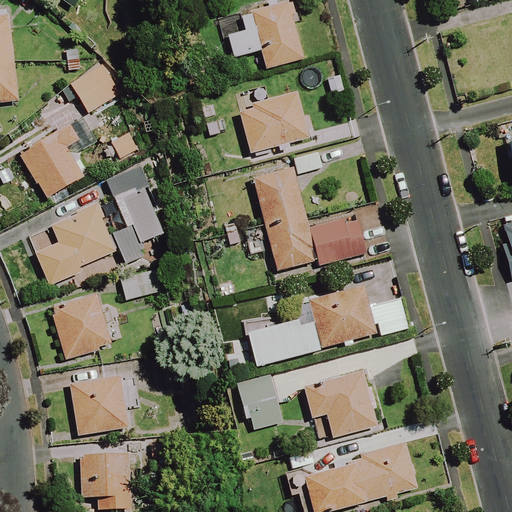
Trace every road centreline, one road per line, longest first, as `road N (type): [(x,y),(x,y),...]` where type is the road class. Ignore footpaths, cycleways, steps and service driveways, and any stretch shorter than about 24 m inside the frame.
road 1 (residential): [(375,0),(511,511)]
road 2 (residential): [(0,358),(19,436),(17,511)]
